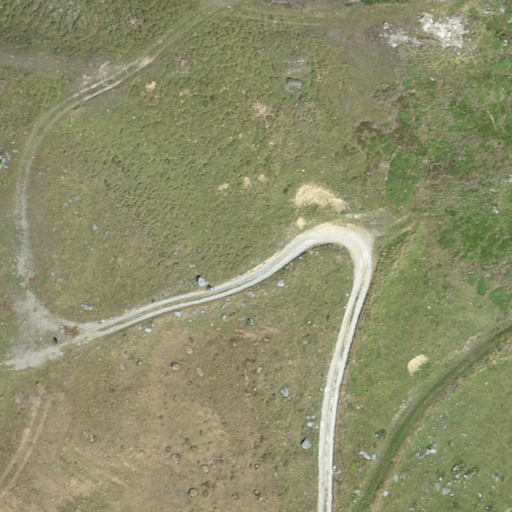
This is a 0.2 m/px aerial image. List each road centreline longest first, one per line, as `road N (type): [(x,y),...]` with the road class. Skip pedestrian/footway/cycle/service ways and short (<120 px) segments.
road 1 (track): [(68,340),(252,277),(324,233),(355,242),(363,269),(330,401),(325,511)]
road 2 (track): [(68,340),(30,295),(25,160),(66,103),(148,57),(222,0)]
road 3 (track): [(359,511),(412,411),(450,371),(511,327)]
